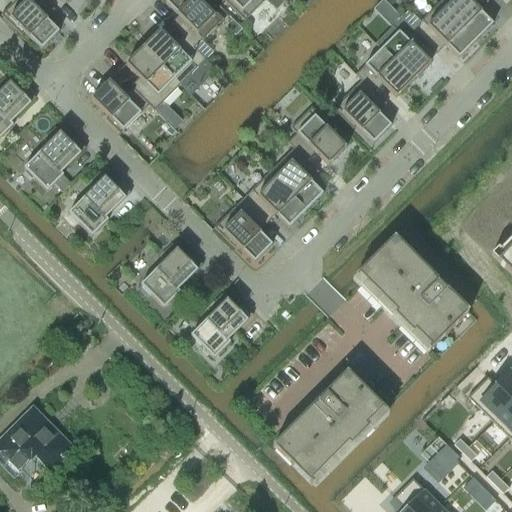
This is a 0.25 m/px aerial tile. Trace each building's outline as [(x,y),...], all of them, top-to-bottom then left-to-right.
[(40,51),(58,33),(45,20),(54,11),(42,0),(16,0),(0,17),(20,37),(23,34),(40,51)] [(222,21),(202,1),(200,4),(195,0),(168,0),(165,4),(178,17),(169,26),(180,37),(194,50),(203,41),(222,21)] [(226,0),(224,2),(244,22),(265,0),(226,0)] [(443,0),(437,6),(475,43),(492,26),(479,13),(488,4),(483,0),(443,0)] [(475,43),(437,6),(413,30),(412,31),(425,44),(424,44),(436,55),(445,47),(458,60),(475,43)] [(401,19),(375,45),(380,51),(412,82),(429,65),(428,64),(436,55),(424,44),(425,44),(412,31),(413,30),(401,19)] [(172,46),(159,33),(142,49),(179,87),(205,61),(194,50),(180,37),(172,46)] [(125,66),(126,68),(138,80),(129,89),(148,107),(154,113),(179,87),(142,49),(125,66)] [(382,86),(395,99),(412,82),(380,51),(355,76),(361,82),(374,94),(382,86)] [(0,139),(12,127),(10,125),(35,100),(24,89),(19,94),(6,81),(0,86),(0,139)] [(374,94),(361,82),(332,111),(352,131),(355,128),(372,145),(390,128),(377,114),(386,106),(374,94)] [(105,121),(119,136),(148,107),(129,89),(121,97),(108,83),(90,101),(108,118),(105,121)] [(314,154),(328,167),(345,149),(328,132),(331,129),(311,109),(290,130),(296,135),(287,144),(293,150),(306,162),(314,154)] [(47,146),(23,170),(46,194),(54,186),(62,195),(71,186),(62,177),(60,175),(85,150),(75,139),(69,144),(56,131),(44,143),(47,146)] [(268,175),(305,213),(322,196),(309,182),(318,174),(306,162),(293,150),(268,175)] [(275,216),(288,229),(305,213),(268,175),(242,200),(266,225),(275,216)] [(92,191),(68,215),(91,238),(107,222),(105,220),(130,195),(119,184),(114,189),(100,176),(89,187),(92,191)] [(236,247),(254,264),(271,246),(258,233),(266,225),(242,200),(213,230),(233,250),(236,247)] [(354,279),(429,353),(468,314),(393,239),(354,279)] [(497,250),(490,256),(511,277),(511,247),(497,262),(493,258),(499,252),(497,250)] [(164,263),(140,287),(163,310),(179,294),(177,292),(202,266),(191,256),(186,261),(172,248),(161,259),(164,263)] [(214,313),(190,337),(213,361),(229,345),(227,342),(252,317),(241,306),(236,311),(222,298),(211,309),(214,313)] [(311,487),(385,413),(346,374),(272,448),(311,487)] [(487,379),(467,399),(493,424),(511,404),(511,376),(509,374),(495,388),(487,379)] [(511,404),(493,424),(509,441),(511,438),(511,404)] [(26,448),(49,471),(70,451),(33,414),(0,446),(0,460),(6,467),(26,448)] [(459,441),(453,447),(461,455),(467,449),(459,441)] [(467,449),(461,455),(470,464),(476,458),(467,449)] [(491,473),(485,479),(494,488),(500,482),(491,473)] [(403,511),(401,511),(435,511),(439,509),(412,481),(393,500),(403,511)] [(500,482),(494,488),(502,496),(508,490),(500,482)]
